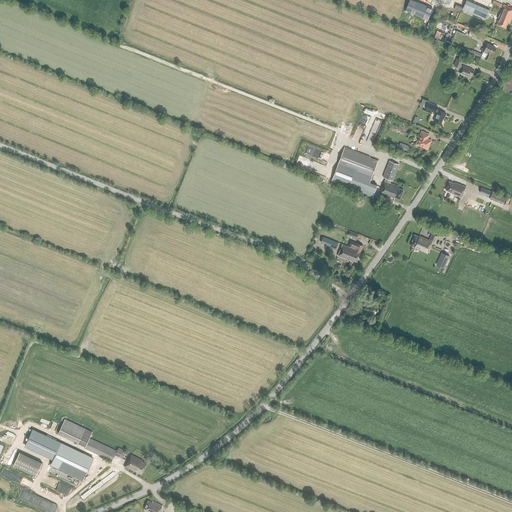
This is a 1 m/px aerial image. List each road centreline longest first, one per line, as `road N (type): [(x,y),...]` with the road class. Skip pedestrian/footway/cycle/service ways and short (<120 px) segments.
road 1 (unclassified): [(348,297),(269,246),(0,145)]
road 2 (tertiary): [(98,511),(227,439),(348,297)]
road 3 (tertiary): [(348,297),(511,46)]
